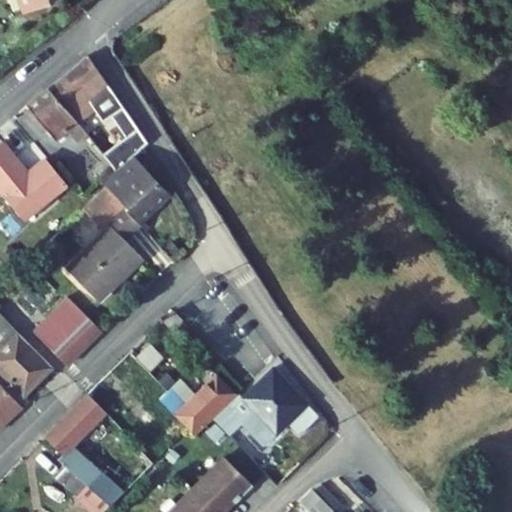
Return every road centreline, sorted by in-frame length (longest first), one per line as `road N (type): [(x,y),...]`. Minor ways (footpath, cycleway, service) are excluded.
road 1 (residential): [(217,238),(0,452)]
road 2 (residential): [(217,238),(88,31)]
road 3 (residential): [(354,428),(217,238)]
